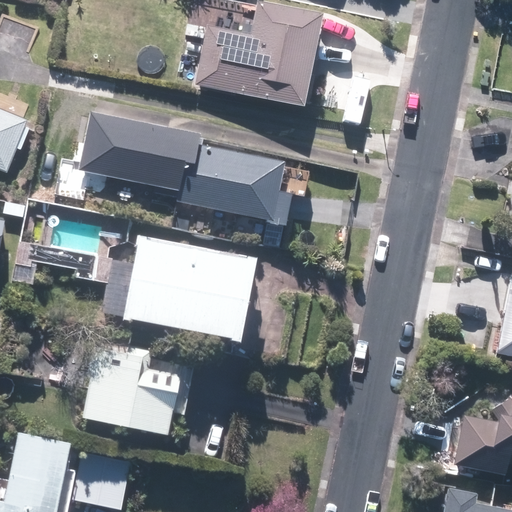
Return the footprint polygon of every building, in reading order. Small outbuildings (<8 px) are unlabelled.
[(192,90),(299,114),(320,21),(255,7),(253,16),(239,12),(233,36),(206,29),(192,90)] [(0,173),(6,176),(15,152),(21,154),(30,132),(24,131),(27,124),(21,122),(27,105),(0,95),(0,173)] [(195,147),(196,141),(90,116),(77,172),(176,195),(182,168),(190,170),(195,147)] [(174,204),(265,225),(263,230),(282,234),(290,200),(275,197),(282,167),(195,147),(190,170),(182,168),(176,195),(174,204)] [(32,180),(28,201),(43,203),(47,184),(32,180)] [(136,243),(120,330),(236,353),(253,265),(136,243)] [(112,263),(20,245),(12,284),(32,288),(36,265),(75,273),(73,281),(107,287),(112,263)] [(511,278),(510,278),(492,357),(511,361),(511,278)] [(84,375),(91,377),(80,423),(164,442),(170,417),(180,419),(191,370),(150,361),(151,354),(126,349),(124,358),(90,350),(84,375)] [(511,405),(510,402),(490,415),(494,421),(493,427),(462,420),(452,467),(502,478),(505,462),(511,463),(511,405)] [(64,511),(72,475),(63,474),(69,447),(16,436),(7,481),(0,479),(0,511),(64,511)] [(73,505),(108,511),(119,511),(129,463),(82,455),(73,505)] [(511,511),(511,500),(507,499),(504,511),(493,511),(473,508),(475,497),(446,491),(441,511),(511,511)]
